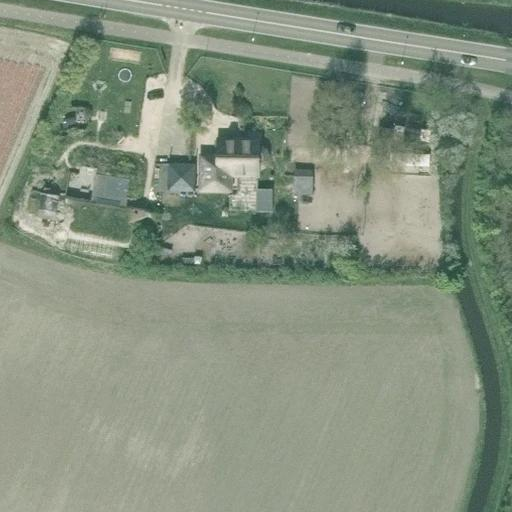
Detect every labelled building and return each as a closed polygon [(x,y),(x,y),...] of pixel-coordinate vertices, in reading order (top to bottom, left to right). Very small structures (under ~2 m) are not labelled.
[(259,180),(259,173),(266,170),(271,165),(270,157),(268,151),(261,146),(261,140),(216,140),(216,156),(199,156),(198,194),(232,195),(234,179),(259,180)] [(169,164),(168,191),(194,192),(195,165),(169,164)] [(312,171),(296,171),(296,177),(296,190),(312,190),(312,177),(312,171)] [(66,196),(64,204),(70,205),(65,236),(67,239),(128,249),(131,247),(135,222),(147,218),(158,219),(159,211),(125,206),(130,180),(96,175),(91,200),(66,196)] [(42,188),(36,217),(54,220),(58,198),(46,197),(46,188),(42,188)]
